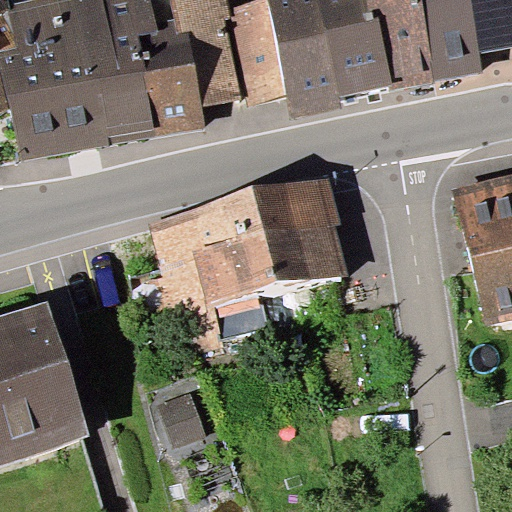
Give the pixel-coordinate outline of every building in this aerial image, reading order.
[(0,0),(0,14),(11,9),(10,3),(9,0),(0,0)] [(22,0),(10,3),(11,9),(19,48),(0,51),(0,60),(10,109),(21,166),(208,129),(189,31),(177,33),(170,0),(22,0)] [(338,96),(385,85),(369,0),(266,0),(293,117),(340,107),(338,96)] [(369,0),(385,85),(387,92),(436,81),(421,0),(369,0)] [(511,0),(421,0),(436,81),(483,72),(480,53),(511,46),(511,0)] [(0,115),(10,109),(0,60),(0,51),(19,48),(11,9),(0,14),(0,115)] [(331,186),(156,233),(182,330),(357,283),(331,186)] [(511,189),(457,202),(489,338),(511,332),(511,189)] [(0,488),(90,460),(46,324),(0,339),(0,488)]
